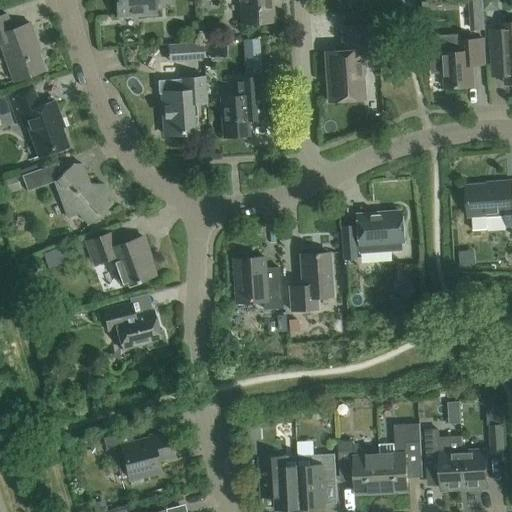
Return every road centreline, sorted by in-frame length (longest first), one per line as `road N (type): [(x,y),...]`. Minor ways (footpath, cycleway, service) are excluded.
road 1 (residential): [(229,511),(197,378),(203,207)]
road 2 (residential): [(203,207),(160,190),(136,168),(84,59),(68,0)]
road 3 (residential): [(511,131),(404,147),(310,187)]
road 4 (residential): [(310,187),(300,0)]
